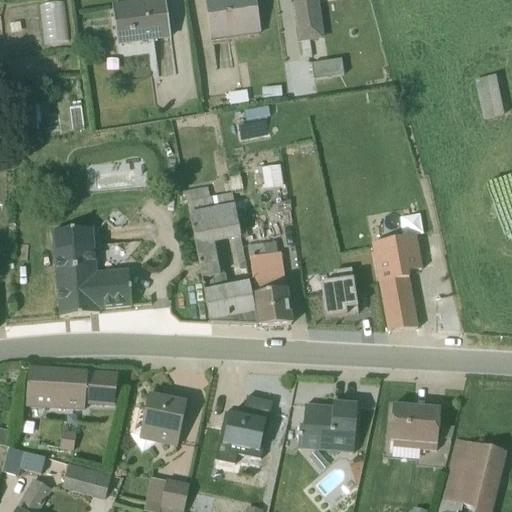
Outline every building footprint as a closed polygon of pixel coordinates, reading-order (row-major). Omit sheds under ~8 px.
[(158,0),(111,7),(116,48),(169,41),(163,0),(158,0)] [(202,0),(209,44),(259,37),(253,0),(202,0)] [(333,0),(292,0),(302,62),(306,65),(308,61),(310,60),(309,44),(323,42),(317,3),(333,0)] [(339,61),(310,66),(313,82),(342,77),(339,61)] [(494,78),(473,82),(480,122),(502,117),(494,78)] [(18,110),(5,110),(6,148),(19,147),(18,110)] [(278,168),(258,170),(261,191),(281,188),(278,168)] [(238,272),(245,270),(228,183),(221,184),(223,196),(208,198),(206,189),(183,194),(209,327),(256,329),(247,285),(226,288),(219,246),(232,243),(238,272)] [(97,230),(99,248),(114,247),(127,259),(141,244),(150,243),(149,222),(137,212),(129,223),(126,221),(119,228),(112,229),(105,221),(97,230)] [(93,248),(91,230),(50,234),(57,320),(99,316),(99,314),(131,310),(127,273),(96,276),(93,248)] [(422,272),(416,239),(370,248),(386,335),(416,331),(406,275),(422,272)] [(258,330),(289,327),(277,255),(274,244),(246,248),(258,330)] [(324,321),(356,316),(350,272),(332,274),(333,284),(319,286),(324,321)] [(433,325),(459,326),(455,311),(433,316),(433,325)] [(459,326),(433,325),(434,335),(459,336),(459,326)] [(27,370),(24,410),(24,411),(82,415),(83,408),(113,410),(115,377),(27,370)] [(127,437),(140,456),(153,448),(152,446),(176,451),(187,399),(164,393),(162,400),(147,398),(140,429),(127,437)] [(214,462),(233,466),(235,456),(258,461),(270,406),(246,400),(243,412),(238,411),(236,419),(223,416),(214,462)] [(297,430),(295,452),(328,455),(332,460),(337,455),(351,456),(355,407),(331,406),(330,409),(303,408),(301,430),(297,430)] [(438,412),(391,408),(388,443),(392,444),(392,449),(391,461),(417,464),(418,451),(435,453),(438,412)] [(0,448),(5,449),(8,434),(0,432),(0,448)] [(61,433),(58,453),(71,455),(74,435),(61,433)] [(489,511),(503,456),(455,443),(437,511),(489,511)] [(5,449),(0,473),(17,479),(18,472),(39,477),(44,460),(5,449)] [(67,466),(66,466),(60,491),(103,502),(108,477),(67,466)] [(38,511),(50,492),(31,481),(15,511),(38,511)] [(164,484),(150,481),(144,506),(159,509),(158,511),(182,511),(188,487),(164,482),(164,484)]
